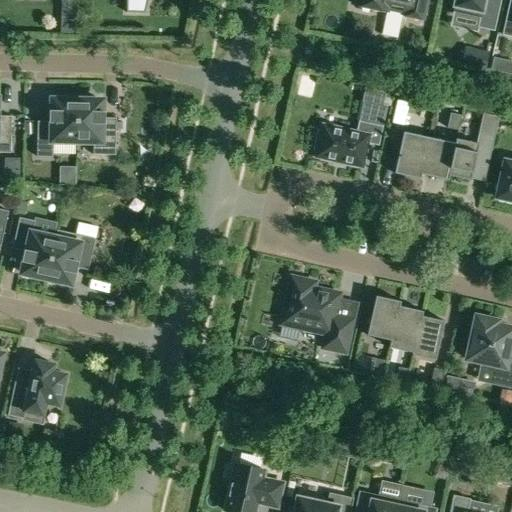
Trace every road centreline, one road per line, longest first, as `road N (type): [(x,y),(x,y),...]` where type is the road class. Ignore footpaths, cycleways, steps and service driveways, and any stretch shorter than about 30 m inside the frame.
road 1 (residential): [(281,212),(278,234),(293,249),(511,297)]
road 2 (residential): [(511,227),(311,182),(284,196)]
road 3 (residential): [(0,62),(140,65),(229,85)]
road 4 (residential): [(174,344),(0,306)]
road 5 (residential): [(124,511),(144,486),(174,344)]
road 6 (residential): [(174,344),(207,194)]
